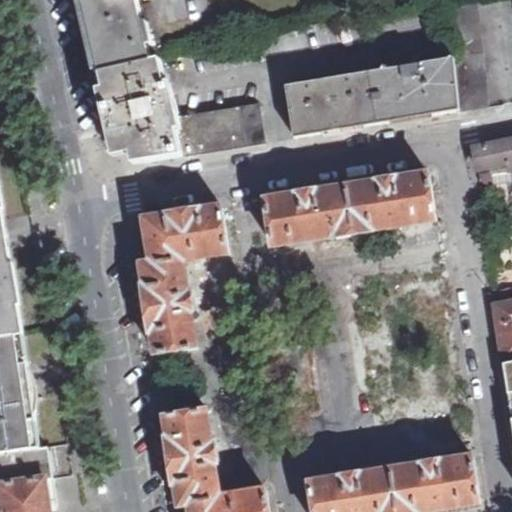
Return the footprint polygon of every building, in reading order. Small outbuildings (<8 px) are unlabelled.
[(85,0),(88,11),(87,11),(102,76),(103,76),(153,63),(149,44),(160,42),(151,4),(140,6),(138,0),(85,0)] [(455,59),(461,111),(461,113),(491,109),(479,4),(450,10),(455,59)] [(370,73),(379,125),(461,111),(455,59),(370,73)] [(267,144),(260,105),(175,119),(172,108),(177,107),(176,101),(171,102),(162,62),(153,63),(103,76),(119,144),(147,163),(267,144)] [(288,87),(296,139),(379,125),(370,73),(288,87)] [(511,140),(475,148),(480,171),(507,166),(508,173),(511,172),(511,140)] [(507,166),(480,171),(484,190),(511,185),(508,173),(507,166)] [(336,181),(344,230),(427,217),(419,168),(336,181)] [(336,181),(258,193),(266,242),(344,230),(336,181)] [(135,213),(142,261),(180,256),(183,255),(218,250),(210,201),(135,213)] [(0,339),(25,336),(5,222),(0,223),(0,339)] [(131,263),(145,346),(193,339),(186,296),(180,256),(142,261),(131,263)] [(511,299),(495,302),(506,364),(511,362),(511,299)] [(0,455),(42,450),(25,336),(0,339),(0,455)] [(180,491),(216,485),(209,445),(202,397),(152,405),(166,493),(180,491)] [(418,511),(471,504),(462,446),(421,453),(383,459),(390,511),(418,511)] [(42,450),(0,455),(0,487),(3,487),(27,483),(48,480),(54,479),(49,449),(42,450)] [(390,511),(383,459),(340,466),(301,472),(307,511),(390,511)] [(268,511),(263,478),(228,483),(216,485),(180,491),(183,511),(268,511)] [(27,483),(3,487),(5,511),(52,511),(48,480),(27,483)] [(168,511),(183,511),(180,491),(166,493),(168,511)]
